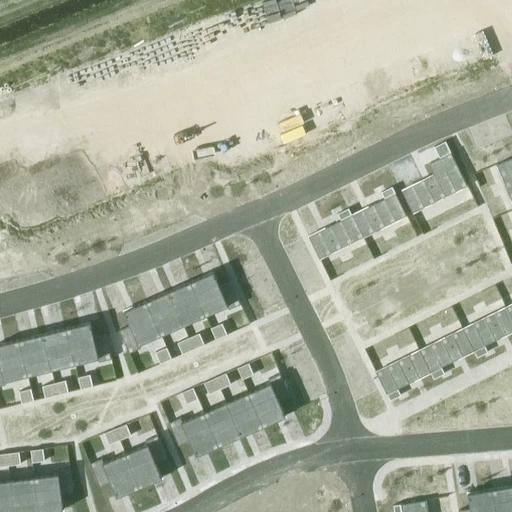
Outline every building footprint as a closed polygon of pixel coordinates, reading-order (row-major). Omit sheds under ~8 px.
[(434,168),(406,182),(416,204),(470,176),(455,146),(429,159),(434,168)] [(511,154),(493,162),(511,206),(511,154)] [(389,181),(378,186),(382,193),(392,188),(389,181)] [(382,193),(348,210),(359,232),(403,211),(392,188),(382,193)] [(344,203),(333,208),(336,215),(348,210),(344,203)] [(336,215),(304,231),(315,253),(359,232),(348,210),(336,215)] [(210,270),(187,280),(202,313),(225,303),(226,306),(236,302),(235,298),(225,276),(215,280),(210,270)] [(187,280),(165,289),(180,323),(202,313),(187,280)] [(165,289),(142,299),(157,333),(180,323),(165,289)] [(125,319),(114,323),(125,350),(137,345),(135,342),(157,333),(142,299),(121,308),(125,319)] [(511,321),(504,305),(461,326),(473,349),(482,345),(511,330),(511,321)] [(83,319),(60,324),(67,359),(92,355),(92,358),(104,355),(99,326),(85,329),(83,319)] [(218,322),(208,327),(212,337),(223,332),(218,322)] [(60,324),(35,329),(42,365),(67,359),(60,324)] [(461,326),(416,348),(427,372),(439,366),(473,349),(461,326)] [(35,329),(12,333),(19,369),(42,365),(35,329)] [(196,332),(186,337),(190,347),(200,342),(196,332)] [(0,373),(19,369),(12,333),(0,335),(0,373)] [(186,337),(176,341),(181,351),(190,347),(186,337)] [(482,345),(473,349),(476,355),(485,351),(482,345)] [(163,348),(154,352),(158,362),(168,358),(163,348)] [(416,348),(374,369),(385,392),(394,388),(427,372),(416,348)] [(243,363),(232,368),(237,378),(248,373),(243,363)] [(439,366),(427,372),(430,378),(441,372),(439,366)] [(84,372),(71,374),(72,383),(85,381),(84,372)] [(221,372),(212,377),(216,387),(226,382),(221,372)] [(266,380),(244,391),(259,424),(282,413),(277,403),(287,398),(277,376),(275,372),(265,377),(266,380)] [(212,377),(202,381),(207,391),(216,387),(212,377)] [(54,378),(44,380),(46,391),(56,389),(54,378)] [(44,380),(33,382),(35,393),(46,391),(44,380)] [(21,384),(10,386),(12,396),(23,394),(21,384)] [(191,386),(179,391),(184,400),(195,395),(191,386)] [(394,388),(385,392),(388,398),(397,394),(394,388)] [(244,391),(222,401),(238,434),(259,424),(244,391)] [(222,401),(199,412),(215,445),(238,434),(222,401)] [(178,415),(166,421),(178,447),(188,442),(195,455),(215,445),(199,412),(181,421),(178,415)] [(120,423),(109,428),(114,438),(124,434),(120,423)] [(109,428),(98,433),(102,443),(114,438),(109,428)] [(144,442),(121,453),(136,487),(162,476),(157,464),(164,460),(153,433),(142,438),(144,442)] [(41,449),(31,449),(32,460),(42,460),(41,449)] [(95,460),(86,464),(98,491),(110,486),(114,496),(136,487),(121,453),(97,464),(95,460)] [(8,454),(0,454),(0,465),(9,465),(8,454)] [(50,477),(25,479),(27,511),(54,511),(54,499),(63,498),(61,470),(50,471),(50,477)] [(27,511),(25,479),(0,481),(0,483),(2,511),(27,511)] [(511,511),(511,481),(492,485),(494,498),(496,511),(511,511)] [(470,501),(458,503),(459,511),(496,511),(494,498),(492,485),(468,489),(470,501)] [(427,511),(425,503),(399,507),(400,511),(427,511)]
